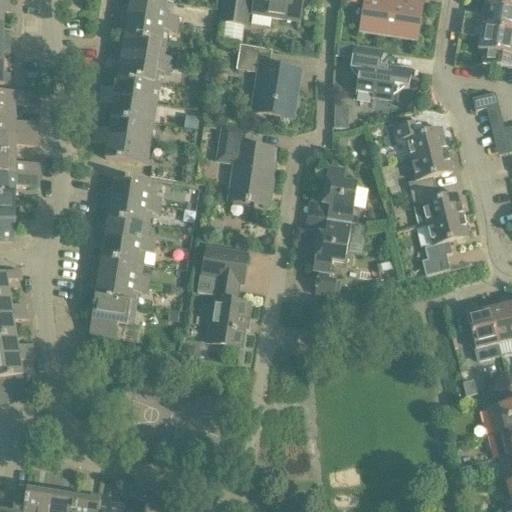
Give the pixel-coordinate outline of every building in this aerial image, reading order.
[(173,5),(141,0),(130,0),(129,9),(123,8),(122,18),(178,26),(179,19),(170,18),(173,5)] [(265,19),(271,20),(299,24),(303,0),(254,0),(255,1),(247,0),(224,0),(221,24),(246,28),(248,16),(253,17),(259,17),(265,19)] [(416,43),(423,4),(401,0),(340,0),(341,2),(365,6),(360,34),(416,43)] [(511,0),(486,0),(486,6),(511,10),(511,0)] [(0,4),(0,24),(4,25),(4,15),(10,15),(10,4),(0,4)] [(465,15),(463,25),(511,32),(511,10),(486,6),(484,18),(465,15)] [(178,26),(122,18),(120,27),(126,28),(124,39),(166,45),(168,33),(176,34),(178,26)] [(0,46),(10,47),(10,36),(4,36),(4,25),(0,24),(0,46)] [(511,32),(463,25),(461,37),(480,40),(478,52),(484,53),(482,65),(511,69),(511,32)] [(117,49),(115,58),(171,67),(172,60),(164,58),(166,45),(124,39),(123,49),(117,49)] [(304,43),(303,53),(313,55),(314,45),(304,43)] [(10,47),(0,46),(0,66),(4,66),(4,55),(10,56),(10,47)] [(294,121),(301,73),(270,68),(272,52),(241,47),(237,72),(259,76),(252,115),(294,121)] [(409,91),(412,73),(381,68),(384,54),(354,49),(350,71),(359,73),(356,94),(373,96),(372,100),(393,104),(395,89),(409,91)] [(171,67),(115,58),(114,68),(120,69),(118,79),(160,86),(162,74),(170,75),(171,67)] [(4,66),(0,66),(0,87),(9,87),(9,76),(4,76),(4,66)] [(102,90),(101,97),(156,106),(160,86),(118,79),(116,92),(102,90)] [(0,95),(0,116),(15,117),(15,108),(39,109),(39,96),(0,95)] [(476,114),(498,108),(495,96),(472,102),(476,114)] [(156,106),(101,97),(99,105),(114,107),(112,120),(153,126),(156,106)] [(0,116),(0,136),(39,137),(39,126),(15,126),(15,117),(0,116)] [(410,119),(400,122),(402,130),(412,127),(410,119)] [(153,126),(112,120),(110,132),(95,130),(94,138),(150,147),(153,126)] [(335,131),(347,131),(347,121),(335,121),(335,131)] [(411,162),(447,153),(442,132),(422,136),(420,125),(412,127),(402,130),(395,131),(398,143),(406,141),(411,162)] [(268,209),(275,168),(272,167),(274,153),(251,150),(254,133),(223,128),(218,164),(236,167),(231,194),(247,196),(246,205),(268,209)] [(0,136),(0,157),(15,157),(15,149),(39,149),(39,137),(0,136)] [(150,147),(94,138),(93,145),(107,147),(105,161),(147,168),(150,147)] [(447,153),(411,162),(416,183),(409,185),(412,197),(436,191),(433,179),(453,175),(447,153)] [(15,157),(0,157),(0,177),(39,178),(39,166),(15,166),(15,157)] [(327,221),(352,225),(358,186),(344,184),(345,172),(328,170),(322,207),(329,208),(327,221)] [(0,177),(0,197),(15,198),(15,190),(39,190),(39,178),(0,177)] [(106,189),(105,199),(161,208),(162,200),(154,199),(156,186),(114,179),(112,190),(106,189)] [(436,191),(412,197),(420,230),(428,228),(427,227),(464,218),(458,197),(439,202),(436,191)] [(15,198),(0,197),(0,244),(15,244),(15,233),(15,230),(15,220),(15,198)] [(161,208),(105,199),(103,209),(109,210),(108,220),(149,227),(151,214),(159,215),(161,208)] [(425,250),(428,262),(422,264),(426,279),(450,273),(447,258),(453,257),(450,245),(469,240),(464,218),(427,227),(428,228),(433,249),(425,250)] [(100,230),(99,239),(154,248),(157,228),(149,227),(108,220),(106,231),(100,230)] [(315,297),(334,300),(340,298),(342,284),(329,282),(332,264),(345,266),(349,243),(365,246),(367,228),(352,225),(327,221),(325,237),(319,236),(313,273),(319,274),(319,280),(318,280),(315,297)] [(154,248),(99,239),(97,249),(103,250),(101,260),(143,267),(145,254),(153,256),(154,248)] [(207,252),(203,279),(201,279),(198,296),(214,298),(210,323),(212,323),(209,346),(241,351),(245,323),(248,324),(250,308),(235,305),(239,284),(243,284),(247,258),(207,252)] [(143,267),(101,260),(100,271),(94,270),(92,279),(148,288),(149,281),(141,280),(143,267)] [(390,265),(377,269),(381,284),(394,281),(390,265)] [(0,297),(9,296),(7,284),(21,281),(20,273),(0,276),(0,297)] [(148,288),(92,279),(90,290),(96,291),(95,301),(136,308),(138,295),(147,296),(148,288)] [(11,309),(9,296),(0,297),(0,318),(26,314),(25,307),(11,309)] [(511,343),(511,306),(510,300),(501,302),(502,308),(490,311),(498,347),(511,343)] [(136,308),(95,301),(88,346),(113,350),(117,326),(133,328),(136,308)] [(501,359),(498,347),(490,311),(477,315),(476,308),(465,311),(479,364),(501,359)] [(169,313),(167,323),(178,325),(179,315),(169,313)] [(28,322),(26,314),(0,318),(0,338),(16,336),(14,324),(28,322)] [(18,349),(16,336),(0,338),(0,359),(33,354),(32,347),(18,349)] [(34,362),(33,354),(0,359),(0,380),(4,380),(22,377),(20,364),(34,362)] [(26,401),(22,377),(4,380),(9,404),(26,401)] [(0,405),(9,404),(4,380),(0,380),(0,405)] [(463,385),(467,399),(477,397),(474,383),(463,385)] [(511,404),(487,411),(493,435),(511,430),(511,404)] [(511,430),(493,435),(500,460),(511,457),(511,430)] [(511,457),(500,460),(506,485),(511,482),(511,457)] [(42,495),(28,493),(25,511),(48,511),(52,490),(42,489),(42,495)] [(63,492),(52,490),(48,511),(73,511),(76,500),(62,498),(63,492)] [(25,511),(28,493),(16,491),(12,511),(25,511)] [(90,503),(76,500),(73,511),(97,511),(100,498),(91,497),(90,503)] [(97,511),(123,511),(124,508),(109,506),(110,500),(100,498),(97,511)]
